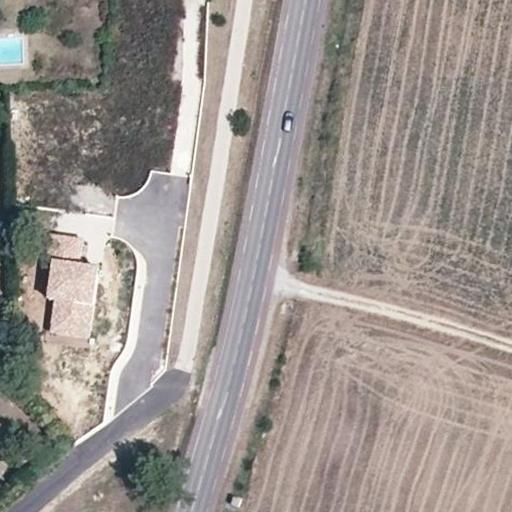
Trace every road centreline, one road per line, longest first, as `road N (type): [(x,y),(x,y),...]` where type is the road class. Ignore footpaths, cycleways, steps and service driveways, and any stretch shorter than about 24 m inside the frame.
road 1 (tertiary): [(192,511),(231,376),(305,0)]
road 2 (track): [(252,274),(511,347)]
